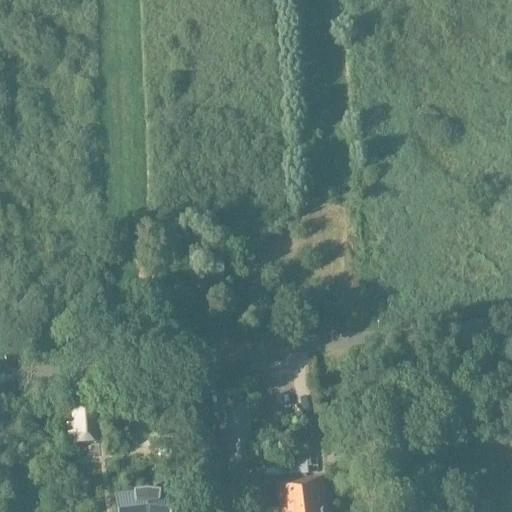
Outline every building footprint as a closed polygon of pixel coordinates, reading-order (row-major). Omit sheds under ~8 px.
[(332,218),(320,222),(325,238),(337,234),(332,218)] [(243,379),(229,380),(230,396),(244,395),(243,379)] [(252,471),(247,412),(225,413),(230,473),(252,471)] [(100,471),(96,415),(73,417),(76,473),(100,471)] [(257,483),(283,480),(281,464),(256,467),(257,483)] [(218,465),(201,466),(203,502),(221,501),(218,465)] [(324,511),(321,481),(298,483),(300,502),(290,503),(290,511),(324,511)] [(298,483),(276,486),(279,511),(290,511),(290,503),(300,502),(298,483)] [(146,495),(113,499),(114,511),(171,511),(173,498),(171,498),(146,495)]
